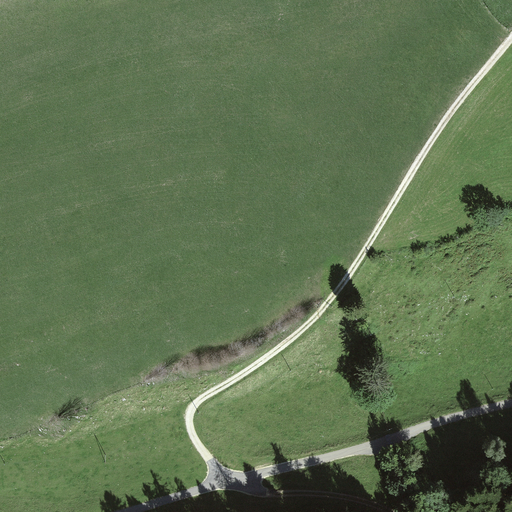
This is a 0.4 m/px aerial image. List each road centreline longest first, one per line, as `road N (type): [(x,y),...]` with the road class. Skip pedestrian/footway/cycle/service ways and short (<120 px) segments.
road 1 (track): [(232,480),(194,436),(194,405),(319,312),(425,145),(511,36)]
road 2 (track): [(390,511),(359,499),(232,480)]
